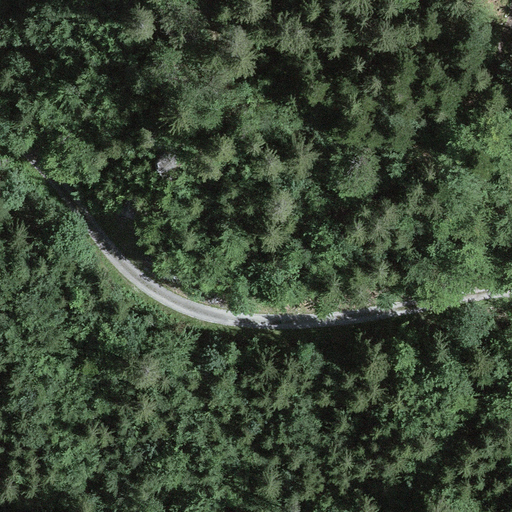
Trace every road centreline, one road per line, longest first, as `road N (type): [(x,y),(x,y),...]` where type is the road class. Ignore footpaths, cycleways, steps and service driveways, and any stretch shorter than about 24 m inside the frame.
road 1 (track): [(19,148),(172,313),(329,321)]
road 2 (track): [(329,321),(511,295)]
